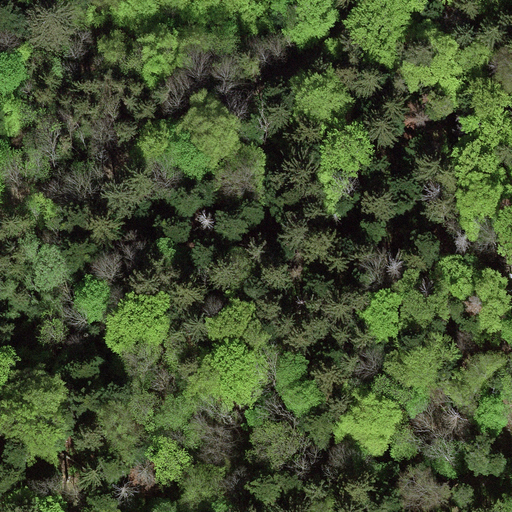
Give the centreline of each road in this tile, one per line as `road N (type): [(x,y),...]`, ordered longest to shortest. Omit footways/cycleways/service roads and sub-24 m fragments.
road 1 (track): [(384,0),(284,85),(227,119),(0,208)]
road 2 (track): [(152,511),(206,486),(311,468),(364,446)]
